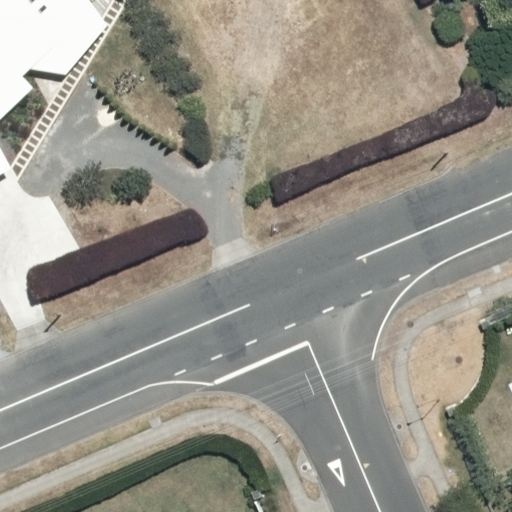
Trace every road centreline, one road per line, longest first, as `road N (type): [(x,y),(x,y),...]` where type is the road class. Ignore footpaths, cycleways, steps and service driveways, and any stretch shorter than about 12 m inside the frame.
road 1 (tertiary): [(0,413),(287,292)]
road 2 (tertiary): [(287,292),(511,197)]
road 3 (residential): [(375,511),(287,292)]
